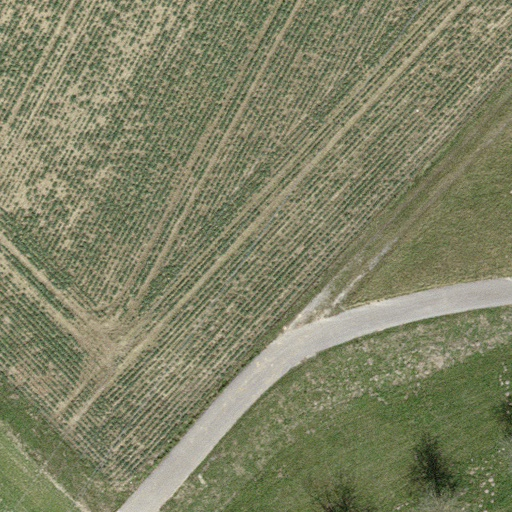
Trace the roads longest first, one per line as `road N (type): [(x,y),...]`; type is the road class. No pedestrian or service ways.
road 1 (track): [(143,511),(511,111)]
road 2 (track): [(511,291),(371,319),(295,348)]
